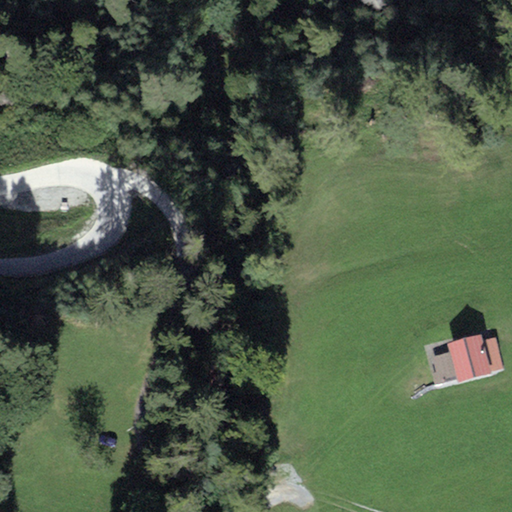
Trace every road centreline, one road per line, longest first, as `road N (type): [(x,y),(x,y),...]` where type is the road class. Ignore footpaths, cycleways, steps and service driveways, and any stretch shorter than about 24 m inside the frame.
road 1 (track): [(82,178),(136,183),(174,217),(185,265),(167,345),(139,413),(144,456),(166,511)]
road 2 (track): [(0,191),(82,178),(105,186),(117,204),(103,231),(79,249),(0,266)]
